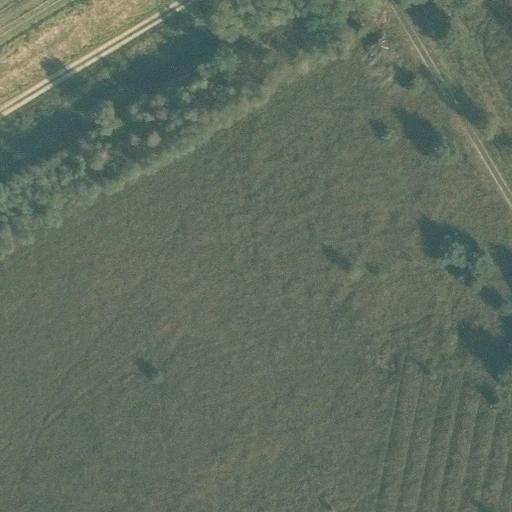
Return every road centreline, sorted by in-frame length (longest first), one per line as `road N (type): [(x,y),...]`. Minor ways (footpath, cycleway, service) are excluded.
road 1 (track): [(511,202),(393,0)]
road 2 (track): [(0,119),(198,0)]
